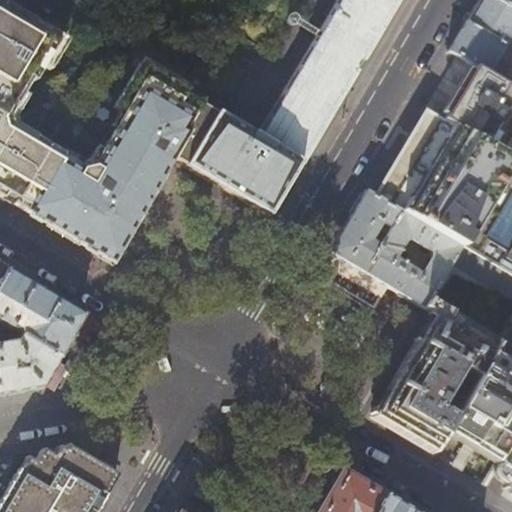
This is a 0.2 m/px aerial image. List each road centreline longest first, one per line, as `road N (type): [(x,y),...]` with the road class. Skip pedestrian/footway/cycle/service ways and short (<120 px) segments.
road 1 (residential): [(219,363),(438,0)]
road 2 (residential): [(470,511),(219,363)]
road 3 (residential): [(219,363),(0,235)]
road 4 (residential): [(219,363),(131,399),(0,424)]
road 5 (residential): [(133,511),(219,363)]
